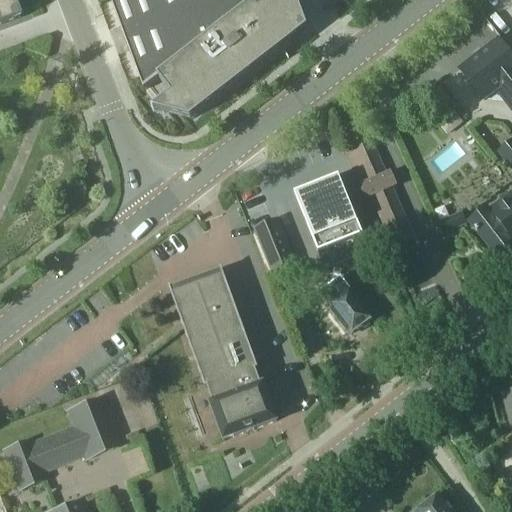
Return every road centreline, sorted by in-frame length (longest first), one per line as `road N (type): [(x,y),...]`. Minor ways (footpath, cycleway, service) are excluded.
road 1 (unclassified): [(156,216),(431,0)]
road 2 (unclassified): [(263,511),(511,316)]
road 3 (unclassified): [(75,0),(156,216)]
road 4 (unclassified): [(0,336),(156,216)]
